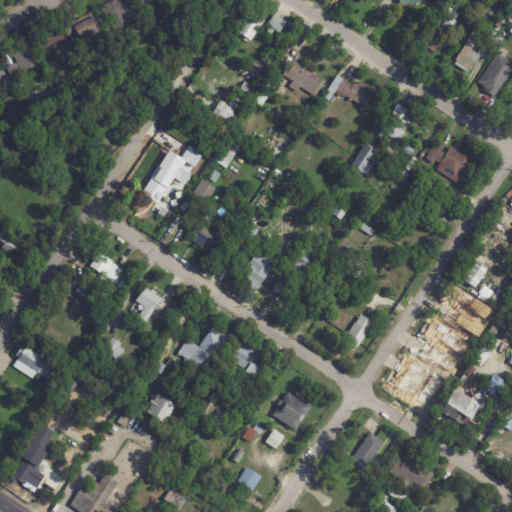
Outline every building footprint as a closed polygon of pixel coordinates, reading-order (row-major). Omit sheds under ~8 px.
[(127,0),(138,16),(117,30),(102,8),(114,0),(127,0)] [(451,0),(453,1),(447,9),(439,4),(442,0),(451,0)] [(463,14),(459,21),(460,21),(455,30),(454,29),(441,49),(439,48),(436,52),(424,45),(444,13),(449,16),(453,8),(463,14)] [(97,17),(104,31),(103,32),(107,40),(97,45),(93,38),(85,42),(81,33),(71,38),(66,27),(94,13),(96,18),(97,17)] [(262,24),(249,44),(235,34),(242,23),(240,21),(243,17),(245,19),(248,14),(252,17),(254,14),(262,20),(260,23),(262,24)] [(286,21),(288,23),(281,33),(270,25),(277,14),(286,21)] [(497,26),(503,18),(508,22),(503,30),(497,26)] [(71,45),(61,50),(65,58),(49,67),(36,42),(53,33),(54,35),(63,31),(71,45)] [(503,40),(500,43),(501,44),(494,54),(488,49),(494,40),(490,37),(493,33),(503,40)] [(472,46),(475,48),(472,51),(476,53),(476,51),(479,51),(480,46),(487,46),(485,57),(481,57),(472,71),(470,70),(467,73),(455,65),(458,62),(456,61),(468,43),(472,46)] [(41,67),(25,75),(28,81),(17,87),(8,68),(19,63),(14,53),(31,45),(41,67)] [(506,57),(511,61),(511,73),(496,97),(483,87),(484,86),(482,85),(483,84),(479,82),(499,52),(506,57)] [(327,82),(317,97),(303,87),(299,93),(291,87),(294,82),(285,75),(295,60),(305,67),(307,65),(317,72),(316,74),(327,82)] [(0,61),(10,81),(0,86),(0,61)] [(348,83),(352,86),(354,83),(358,85),(361,82),(370,88),(367,91),(374,95),(370,101),(376,105),(371,112),(366,109),(365,111),(361,108),(362,106),(352,100),(351,102),(348,100),(349,98),(346,96),(345,98),(341,95),(340,97),(335,93),(343,80),(348,83)] [(256,90),(250,100),(242,95),(245,89),(249,92),(251,88),(256,90)] [(222,100),(238,111),(229,126),(212,115),(222,100)] [(404,107),(412,112),(401,128),(406,132),(399,142),(382,130),(400,104),(404,107)] [(179,115),(188,121),(185,127),(188,129),(184,136),(171,128),(179,115)] [(244,145),(241,149),(228,140),(231,135),(244,144),(244,145)] [(223,168),(239,149),(227,139),(211,158),(223,168)] [(452,146),(472,159),(462,174),(464,175),(459,183),(437,169),(441,163),(437,160),(434,163),(427,158),(438,141),(446,146),(442,152),(447,155),(452,146)] [(402,151),(407,143),(417,150),(412,157),(402,151)] [(383,154),(368,176),(354,167),(369,145),(383,154)] [(209,153),(214,157),(210,161),(206,157),(209,153)] [(217,183),(211,180),(216,171),(223,175),(217,183)] [(406,171),(412,175),(405,185),(399,181),(406,171)] [(166,178),(169,172),(174,176),(175,175),(179,178),(175,184),(166,178)] [(210,201),(209,202),(196,193),(204,180),(218,189),(210,201)] [(436,198),(430,208),(413,198),(419,188),(436,198)] [(188,197),(178,214),(168,208),(160,221),(146,212),(157,192),(170,200),(176,190),(188,197)] [(337,207),(333,214),(327,210),(331,203),(337,207)] [(337,217),(342,210),(348,214),(343,221),(337,217)] [(218,228),(225,232),(212,253),(194,241),(196,236),(193,234),(200,223),(215,232),(218,228)] [(363,223),(375,231),(371,236),(359,229),(363,223)] [(260,233),(247,251),(237,244),(250,225),(260,233)] [(0,232),(28,247),(24,254),(16,249),(13,254),(3,249),(6,244),(0,240),(0,232)] [(304,278),(303,280),(285,267),(305,238),(321,249),(314,260),(316,261),(304,278)] [(343,278),(332,269),(348,246),(360,254),(347,274),(346,274),(343,278)] [(252,287),(245,282),(247,279),(245,277),(252,267),(249,265),(257,254),(261,257),(264,252),(278,262),(261,288),(259,286),(256,290),(252,287)] [(118,266),(119,267),(118,268),(123,271),(115,284),(109,281),(108,283),(101,279),(104,275),(92,267),(96,261),(94,260),(97,256),(99,257),(101,254),(114,262),(114,263),(118,266)] [(469,285),(462,280),(475,261),(487,269),(474,288),(469,285)] [(360,279),(354,276),(358,268),(364,271),(360,279)] [(285,282),(292,287),(285,298),(283,296),(278,304),(269,297),(280,280),(282,281),(282,280),(285,282)] [(83,284),(93,291),(87,300),(77,294),(83,284)] [(164,296),(166,297),(162,303),(167,306),(156,323),(150,319),(149,321),(131,309),(147,285),(153,288),(154,287),(157,290),(157,291),(164,296)] [(112,294),(105,305),(95,299),(102,288),(112,294)] [(472,313),(488,322),(475,342),(460,333),(472,313)] [(374,323),(376,324),(370,332),(371,332),(360,348),(359,348),(356,353),(344,345),(348,340),(347,339),(357,324),(358,324),(364,316),(374,323)] [(490,327),(495,331),(491,337),(486,333),(490,327)] [(179,353),(188,340),(200,348),(214,328),(229,338),(204,373),(198,369),(194,375),(186,370),(188,366),(183,362),(186,359),(179,353)] [(105,337),(122,348),(115,360),(97,348),(105,337)] [(471,362),(482,366),(490,346),(480,342),(471,362)] [(254,351),(257,353),(255,356),(266,363),(247,392),(238,386),(248,370),(232,360),(241,346),(245,348),(246,346),(254,351)] [(15,367),(20,359),(17,357),(23,348),(26,351),(28,348),(41,356),(43,352),(50,357),(47,362),(61,372),(54,384),(38,374),(34,380),(15,367)] [(168,367),(163,375),(150,367),(155,359),(168,367)] [(470,368),(474,369),(469,378),(461,374),(466,365),(470,368)] [(77,389),(73,395),(64,389),(73,374),(83,381),(77,389)] [(490,376),(500,385),(490,396),(487,393),(484,397),(479,393),(481,391),(480,390),(481,389),(479,386),(488,375),(490,376)] [(117,387),(122,381),(130,387),(125,394),(117,387)] [(477,406),(462,427),(439,414),(453,389),(463,395),(462,398),(477,406)] [(294,397),(312,409),(306,418),(304,416),(301,422),(303,423),(297,432),(274,417),(279,408),(278,407),(281,401),(283,402),(289,394),(294,397)] [(197,416),(210,395),(222,402),(209,423),(197,416)] [(160,396),(178,407),(175,411),(176,411),(174,415),(173,414),(167,425),(149,414),(152,407),(150,406),(154,401),(156,402),(160,396)] [(220,411),(234,420),(225,434),(210,425),(220,411)] [(129,426),(127,429),(119,424),(126,412),(134,417),(129,426)] [(511,425),(508,431),(497,423),(504,415),(511,420),(511,425)] [(265,430),(261,436),(259,435),(253,444),(244,439),(252,428),(256,430),(260,424),(264,427),(263,428),(265,430)] [(53,452),(41,470),(39,468),(37,471),(46,477),(39,489),(29,482),(26,486),(23,484),(20,487),(9,480),(44,426),(58,435),(49,450),(53,452)] [(287,438),(278,451),(267,444),(276,430),(287,438)] [(372,436),(382,443),(364,470),(350,461),(368,434),(372,436)] [(245,454),(239,464),(232,460),(239,450),(245,454)] [(416,463),(433,474),(422,491),(409,483),(399,499),(388,491),(396,479),(387,473),(395,460),(400,464),(405,456),(416,463)] [(57,492),(45,484),(56,468),(58,469),(62,463),(72,470),(57,492)] [(258,475),(264,478),(254,492),(240,482),(249,469),(258,475)] [(79,511),(70,506),(82,488),(87,492),(94,481),(100,485),(106,475),(119,483),(105,504),(113,510),(111,511),(79,511)] [(172,490),(187,501),(179,511),(164,500),(172,490)] [(399,507),(395,511),(377,511),(373,509),(375,506),(374,505),(379,499),(380,501),(384,495),(399,507)] [(341,505),(350,511),(326,511),(323,510),(330,499),(341,505)]
